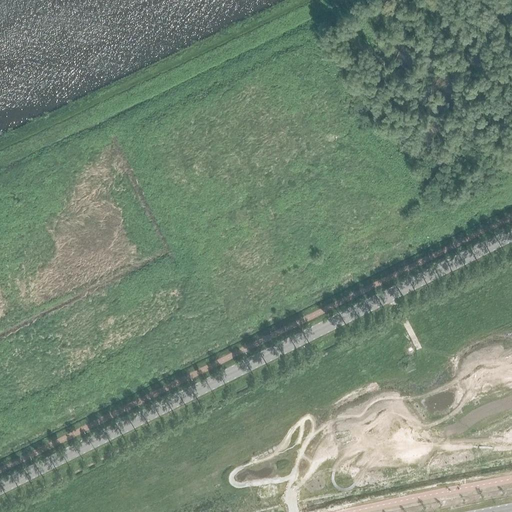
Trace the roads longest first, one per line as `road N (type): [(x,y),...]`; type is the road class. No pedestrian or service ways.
road 1 (tertiary): [(0,488),(511,235)]
road 2 (track): [(0,147),(308,0)]
